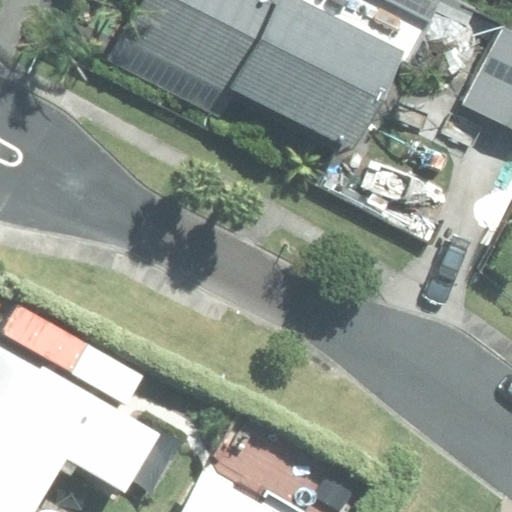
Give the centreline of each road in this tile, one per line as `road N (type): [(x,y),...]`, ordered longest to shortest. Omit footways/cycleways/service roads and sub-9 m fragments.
road 1 (residential): [(511,432),(378,342),(190,247)]
road 2 (residential): [(0,103),(40,124),(190,247)]
road 3 (residential): [(190,247),(0,180)]
